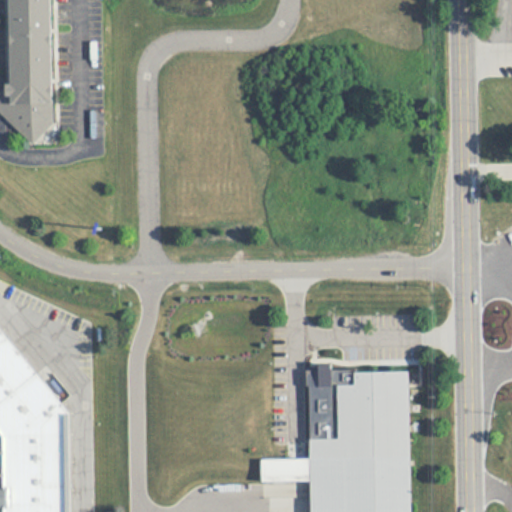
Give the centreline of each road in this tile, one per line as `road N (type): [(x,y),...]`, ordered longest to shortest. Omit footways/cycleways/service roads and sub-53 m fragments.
road 1 (residential): [(467,511),(457,0)]
road 2 (residential): [(463,267),(139,274),(54,261),(0,231)]
